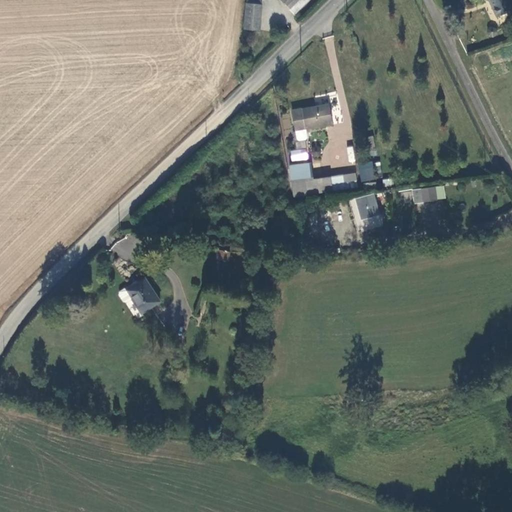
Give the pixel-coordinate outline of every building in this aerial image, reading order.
[(245,0),(243,29),(260,31),(261,0),(245,0)] [(302,0),(296,0),(291,7),(294,9),(302,0)] [(511,11),(511,0),(491,0),(500,18),(511,11)] [(311,133),(310,125),(333,121),(330,101),(296,107),(301,135),(303,136),(310,135),(311,133)] [(353,146),(346,147),(349,163),(355,162),(353,146)] [(298,192),(312,190),(346,185),(349,184),(348,178),(361,176),(360,169),(344,171),(315,175),(313,159),(294,161),(298,192)] [(391,177),(382,180),(385,187),(393,184),(391,177)] [(439,183),(425,185),(427,197),(441,195),(439,183)] [(359,232),(384,225),(374,193),(349,200),(359,232)] [(176,228),(158,228),(158,237),(177,237),(176,228)] [(234,265),(235,256),(222,255),(221,264),(234,265)] [(132,298),(142,312),(160,299),(145,278),(126,290),(125,288),(120,292),(119,295),(123,301),(127,302),(132,298)]
